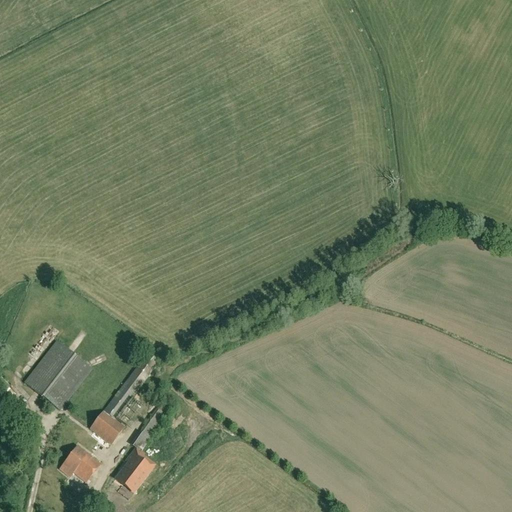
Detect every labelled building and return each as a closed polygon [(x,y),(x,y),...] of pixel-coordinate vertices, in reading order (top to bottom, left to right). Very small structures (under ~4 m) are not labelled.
[(92,370),(57,342),(24,384),(60,411),(92,370)] [(125,428),(115,421),(159,363),(147,354),(104,412),(103,411),(89,430),(111,448),(125,428)] [(144,432),(153,439),(172,414),(164,407),(144,432)] [(81,437),(86,430),(74,422),(70,430),(81,437)] [(130,487),(151,461),(145,456),(139,451),(141,449),(133,443),(123,455),(126,457),(122,462),(121,462),(112,473),(128,486),(130,487)] [(86,483),(100,465),(77,447),(63,465),(60,470),(68,477),(72,472),(86,483)]
